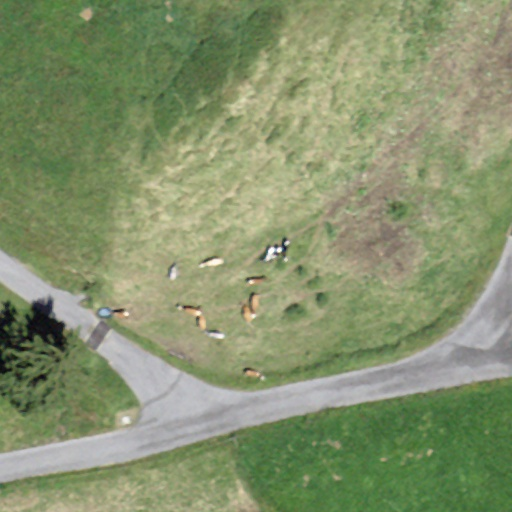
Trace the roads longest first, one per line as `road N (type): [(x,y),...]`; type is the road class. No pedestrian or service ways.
road 1 (unclassified): [(511,355),(0,469)]
road 2 (track): [(211,425),(0,270)]
